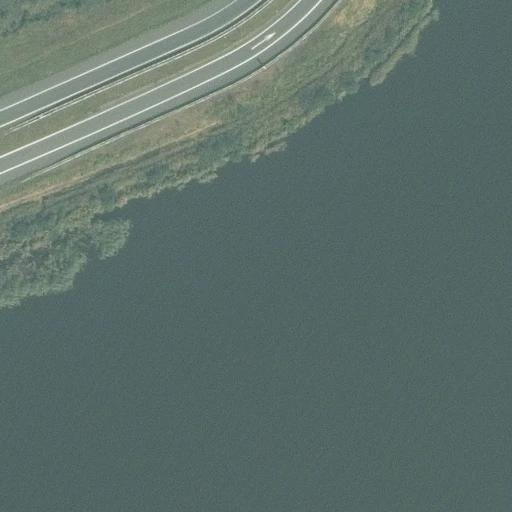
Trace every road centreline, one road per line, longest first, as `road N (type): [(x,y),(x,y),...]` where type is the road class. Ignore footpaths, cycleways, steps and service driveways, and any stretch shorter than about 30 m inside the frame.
road 1 (motorway): [(0,164),(248,54),(312,0)]
road 2 (motorway): [(250,0),(192,35),(0,119)]
